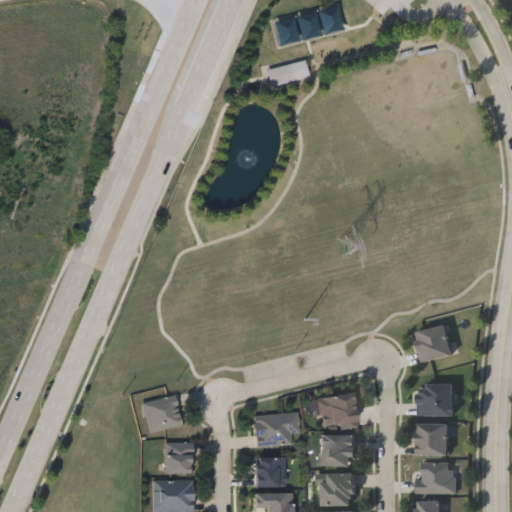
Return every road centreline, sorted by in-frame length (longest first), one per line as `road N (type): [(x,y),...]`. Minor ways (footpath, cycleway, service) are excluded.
road 1 (primary): [(198,0),(0,460)]
road 2 (primary): [(13,511),(186,109)]
road 3 (residential): [(500,511),(511,326)]
road 4 (residential): [(224,400),(370,363),(389,374)]
road 5 (residential): [(389,374),(389,511)]
